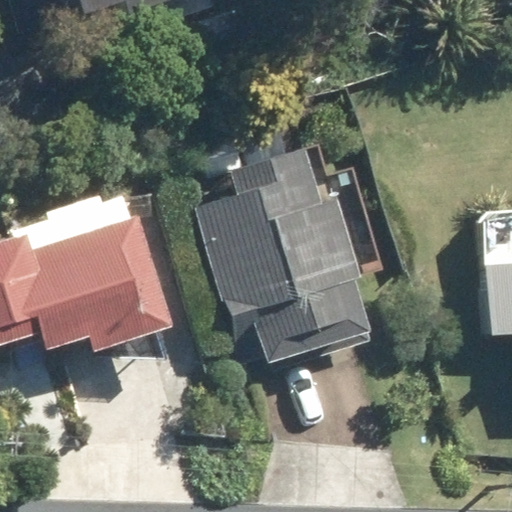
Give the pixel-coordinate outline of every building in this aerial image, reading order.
[(4,0),(15,35),(109,7),(113,19),(175,0),(4,0)] [(228,14),(191,25),(207,77),(243,66),(228,14)] [(310,210),(294,154),(224,175),(230,196),(186,209),(231,362),(259,353),(263,368),(363,339),(323,206),(310,210)] [(128,222),(22,254),(18,238),(0,242),(0,342),(33,333),(38,351),(80,338),(86,354),(162,331),(128,222)] [(511,266),(479,268),(483,341),(511,339),(511,266)]
